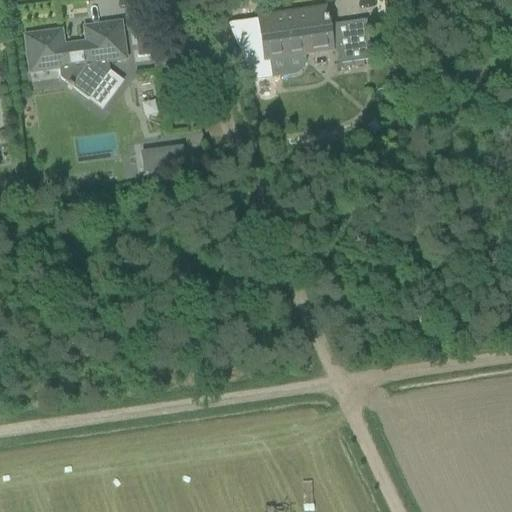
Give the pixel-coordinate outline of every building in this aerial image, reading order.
[(326,31),(324,15),(258,24),(264,65),(269,65),(272,83),(294,80),(297,78),(299,76),(302,74),(304,71),(304,69),(304,62),(333,58),(333,54),(336,54),(339,74),(363,71),(363,66),(370,65),(364,26),(326,31)] [(124,64),(118,29),(84,33),(86,48),(62,52),(60,37),(24,42),(29,79),(58,76),(59,83),(87,105),(108,77),(107,66),(124,64)] [(431,55),(439,45),(425,33),(416,43),(431,55)] [(154,75),(165,73),(163,52),(151,53),(149,40),(135,41),(137,62),(152,61),(154,75)] [(143,180),(185,175),(182,151),(140,156),(143,180)] [(0,208),(18,207),(16,186),(0,187),(0,208)]
